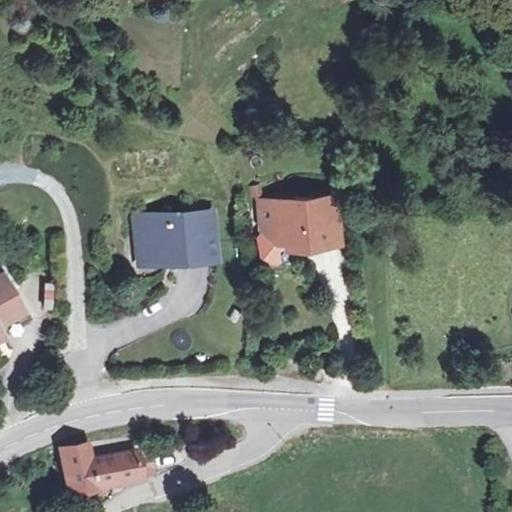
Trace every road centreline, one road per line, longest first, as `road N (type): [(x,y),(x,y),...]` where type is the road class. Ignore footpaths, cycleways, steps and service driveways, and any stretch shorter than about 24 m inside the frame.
road 1 (secondary): [(296,410),(117,409),(26,433),(0,449)]
road 2 (unclassified): [(296,410),(95,511)]
road 3 (secondary): [(511,409),(296,410)]
road 4 (unknown): [(326,410),(325,262)]
